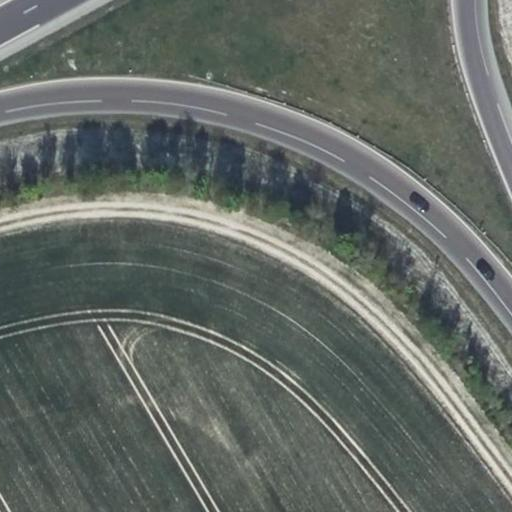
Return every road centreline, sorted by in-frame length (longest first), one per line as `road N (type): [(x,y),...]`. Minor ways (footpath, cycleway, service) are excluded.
road 1 (track): [(0,220),(137,208),(275,246),(372,308),(511,493)]
road 2 (motorway): [(0,103),(108,90),(248,109),(324,138),(391,180),(446,222),(511,297)]
road 3 (motorway): [(511,173),(464,43),(460,0)]
